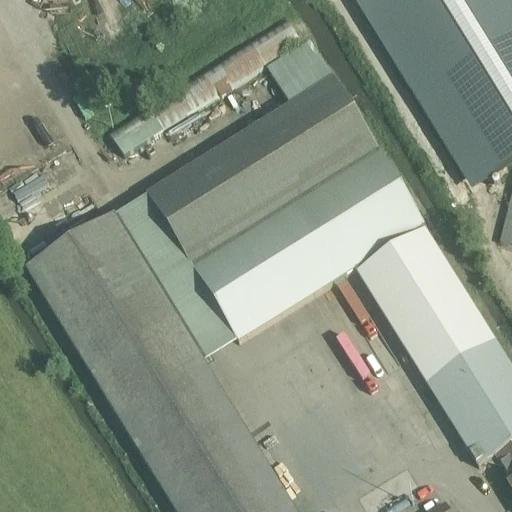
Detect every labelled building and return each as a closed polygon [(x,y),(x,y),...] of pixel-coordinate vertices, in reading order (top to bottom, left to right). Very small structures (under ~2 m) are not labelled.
[(511,0),(376,0),(489,184),(511,169),(511,0)] [(126,161),(302,48),(288,26),(112,139),(126,161)] [(496,462),(511,451),(511,371),(427,235),(428,234),(334,82),(325,67),(318,72),(304,48),(273,68),(296,105),(147,198),(239,348),(356,275),(480,471),(495,461),(496,462)] [(511,195),(500,245),(511,248),(511,195)] [(294,511),(114,218),(27,272),(175,511),(294,511)] [(511,451),(496,462),(511,486),(509,487),(511,492),(511,451)]
